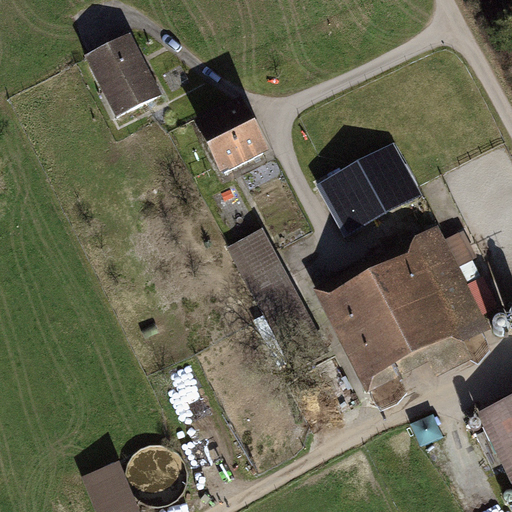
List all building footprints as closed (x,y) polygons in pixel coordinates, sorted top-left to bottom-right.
[(87,59),(118,119),(161,97),(130,37),(87,59)] [(201,127),(225,174),(248,162),(246,156),(261,149),(240,107),(201,127)] [(321,190),(346,236),(386,215),(383,210),(412,195),(389,153),(321,190)] [(408,246),(415,259),(425,278),(416,282),(438,326),(448,320),(460,343),(487,329),(436,232),(408,246)] [(262,234),(231,250),(295,369),(326,353),(262,234)] [(472,260),(458,235),(446,242),(459,267),(472,260)] [(350,324),(376,373),(424,349),(437,375),(468,359),(460,343),(448,320),(438,326),(416,282),(425,278),(415,259),(338,298),(330,282),(320,287),(341,329),(350,324)] [(483,280),(471,289),(488,312),(500,303),(483,280)] [(511,394),(474,413),(511,488),(511,394)] [(418,423),(422,442),(440,439),(436,419),(418,423)] [(137,511),(115,462),(83,476),(99,511),(137,511)] [(461,496),(471,511),(505,511),(486,480),(461,496)]
